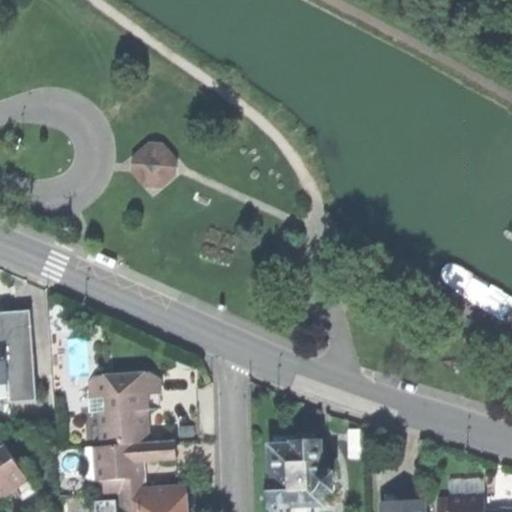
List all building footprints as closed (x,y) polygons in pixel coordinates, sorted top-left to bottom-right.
[(130,164),(150,188),(174,167),(153,142),(144,150),(145,151),(130,164)] [(0,381),(10,381),(9,337),(0,337),(0,381)] [(100,395),(107,395),(159,392),(158,379),(149,372),(99,375),(100,395)] [(90,411),(101,410),(100,395),(99,375),(88,375),(90,411)] [(0,396),(9,396),(8,383),(0,383),(0,396)] [(159,392),(107,395),(108,410),(101,410),(103,444),(150,442),(149,423),(141,424),(140,409),(148,408),(160,408),(159,392)] [(149,417),(148,408),(140,409),(141,424),(149,423),(149,417)] [(281,434),(281,446),(299,445),(299,441),(303,441),(302,433),(281,434)] [(177,440),(150,442),(103,444),(96,445),(98,480),(104,480),(137,478),(136,461),(144,460),(178,458),(177,440)] [(281,446),(276,446),(277,475),(274,475),(274,504),(300,503),(325,503),(325,490),(338,490),(337,473),(324,474),(324,440),(310,441),(303,441),(299,441),(299,445),(281,446)] [(0,494),(0,495),(0,494),(0,486),(10,480),(14,485),(22,497),(37,487),(6,443),(0,447),(0,494)] [(87,481),(98,480),(96,445),(85,445),(87,481)] [(145,470),(144,460),(136,461),(137,478),(145,477),(145,470)] [(146,491),(145,477),(137,478),(104,480),(105,493),(121,492),(146,491)] [(7,490),(14,485),(10,480),(0,486),(0,494),(0,495),(7,490)] [(146,511),(146,491),(121,492),(122,511),(146,511)] [(485,495),(451,496),(451,500),(451,511),(485,511),(486,510),(485,495)] [(387,502),(387,511),(426,511),(426,500),(387,502)] [(441,511),(451,511),(451,500),(441,500),(441,511)] [(300,511),(300,503),(274,504),(274,511),(300,511)]
